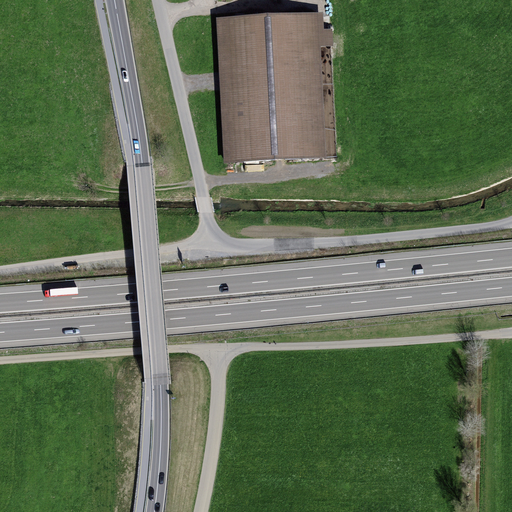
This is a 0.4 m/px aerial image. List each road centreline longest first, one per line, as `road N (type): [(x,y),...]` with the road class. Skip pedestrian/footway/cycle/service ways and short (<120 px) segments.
road 1 (secondary): [(114,0),(142,164),(160,377),(154,511)]
road 2 (motorway): [(0,333),(511,287)]
road 3 (motorway): [(511,257),(0,302)]
road 4 (track): [(511,331),(0,360)]
road 5 (unclassified): [(511,222),(346,241),(248,246),(212,239)]
road 6 (unclassified): [(157,0),(206,213)]
road 7 (unclassified): [(212,239),(0,271)]
road 8 (track): [(217,347),(215,425),(200,511)]
